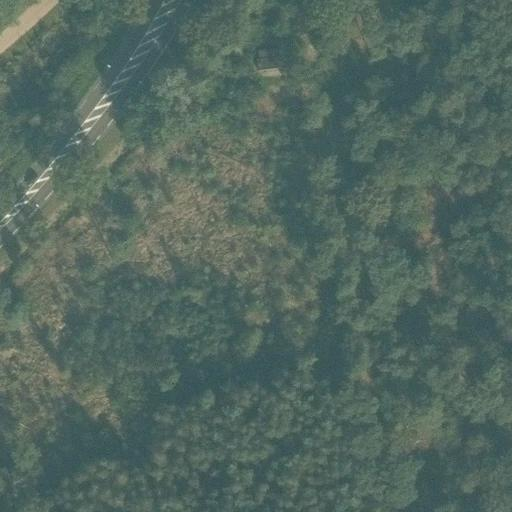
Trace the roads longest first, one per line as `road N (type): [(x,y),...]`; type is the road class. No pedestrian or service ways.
road 1 (track): [(308,0),(340,184),(351,359),(391,511)]
road 2 (secondary): [(0,219),(62,158),(165,0)]
